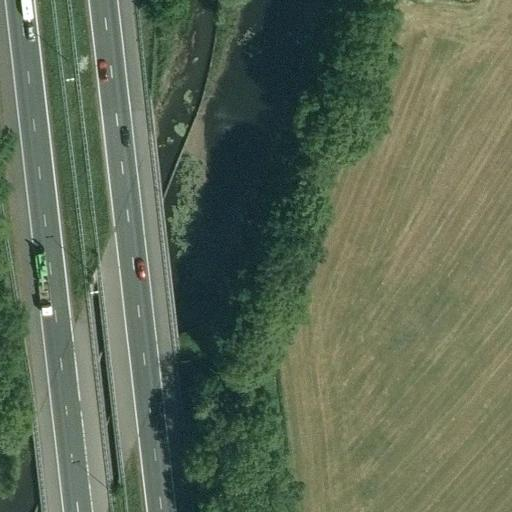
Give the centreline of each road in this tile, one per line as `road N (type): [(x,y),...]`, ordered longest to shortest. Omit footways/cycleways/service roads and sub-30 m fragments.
road 1 (motorway): [(17,0),(75,511)]
road 2 (motorway): [(162,511),(104,0)]
road 3 (residential): [(302,140),(347,0)]
